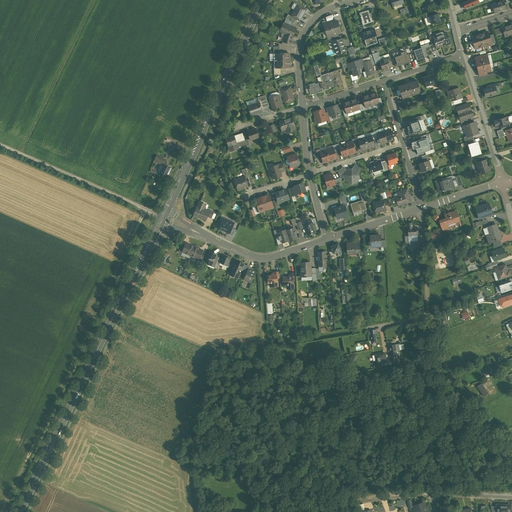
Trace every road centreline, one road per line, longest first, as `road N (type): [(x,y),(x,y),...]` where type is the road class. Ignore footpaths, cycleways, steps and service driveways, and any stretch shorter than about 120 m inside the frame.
road 1 (track): [(144,208),(0,511)]
road 2 (track): [(197,511),(191,439),(219,352),(372,330)]
road 3 (primary): [(23,511),(153,239)]
road 4 (primary): [(162,217),(262,0)]
road 5 (track): [(0,143),(162,217)]
road 6 (track): [(21,152),(94,0)]
road 7 (residential): [(421,207),(427,319),(372,330)]
road 8 (residential): [(185,228),(260,258),(327,239)]
road 9 (residential): [(462,55),(502,183)]
road 10 (track): [(427,319),(447,367),(477,395),(491,432)]
road 11 (residential): [(302,107),(298,46),(314,20),(338,5)]
